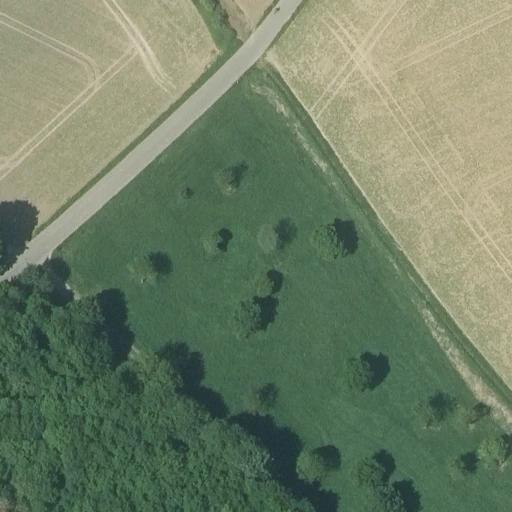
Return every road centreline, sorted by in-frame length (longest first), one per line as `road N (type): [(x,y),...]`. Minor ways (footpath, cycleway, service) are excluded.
road 1 (track): [(217,0),(398,261),(511,408)]
road 2 (tertiary): [(293,0),(203,101),(0,290)]
road 3 (track): [(301,511),(35,262)]
